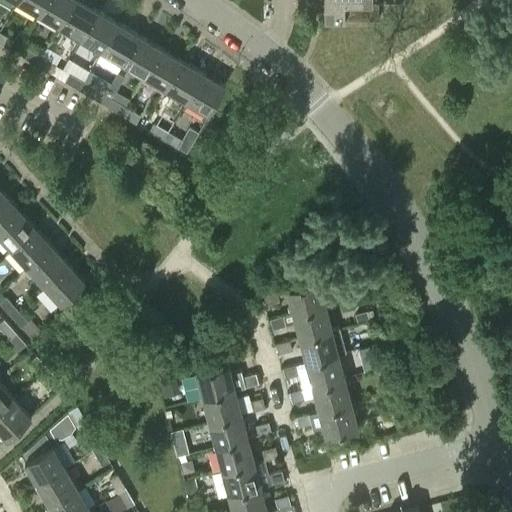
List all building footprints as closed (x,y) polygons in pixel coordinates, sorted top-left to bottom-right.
[(47,0),(18,0),(19,0),(40,13),(47,0)] [(47,0),(40,13),(61,25),(75,0),(47,0)] [(98,10),(80,0),(75,0),(61,25),(82,38),(98,10)] [(372,2),(371,0),(330,0),(330,1),(324,1),(324,19),(378,20),(378,2),(372,2)] [(98,10),(82,38),(103,50),(119,23),(98,10)] [(140,35),(119,23),(103,50),(124,62),(140,35)] [(14,39),(0,31),(0,32),(0,41),(9,47),(14,39)] [(140,35),(124,62),(146,75),(162,47),(140,35)] [(22,55),(38,64),(42,57),(27,47),(22,55)] [(183,60),(162,47),(146,75),(167,87),(183,60)] [(56,64),(42,57),(38,64),(51,72),(56,64)] [(183,60),(167,87),(188,100),(204,72),(183,60)] [(65,80),(80,89),(85,81),(69,72),(65,80)] [(226,85),(204,72),(188,100),(210,112),(226,85)] [(98,89),(85,81),(80,89),(94,97),(98,89)] [(107,105),(123,114),(127,106),(112,97),(107,105)] [(141,114),(127,106),(123,114),(136,122),(141,114)] [(165,139),(169,131),(154,122),(149,129),(165,139)] [(182,138),(169,131),(165,139),(186,151),(198,132),(189,126),(182,138)] [(3,190),(0,193),(0,226),(20,208),(3,190)] [(36,226),(20,208),(0,226),(0,234),(12,248),(36,226)] [(29,266),(53,244),(36,226),(12,248),(29,266)] [(45,284),(69,262),(53,244),(29,266),(45,284)] [(69,262),(45,284),(63,303),(86,281),(69,262)] [(287,287),(294,312),(326,304),(320,278),(287,287)] [(277,290),(263,293),(266,304),(279,300),(277,290)] [(0,302),(12,315),(18,309),(6,295),(0,300),(0,302)] [(333,328),(326,304),(294,312),(300,336),(333,328)] [(28,320),(18,309),(12,315),(22,326),(28,320)] [(358,313),(359,320),(373,316),(371,310),(358,313)] [(286,324),(283,314),(270,318),(272,328),(286,324)] [(16,331),(4,318),(0,321),(0,327),(9,337),(16,331)] [(333,328),(300,336),(307,361),(339,352),(333,328)] [(16,331),(9,337),(19,348),(26,343),(16,331)] [(292,349),(290,339),(276,342),(279,352),(292,349)] [(378,342),(358,348),(364,370),(384,365),(378,342)] [(345,377),(339,352),(307,361),(313,385),(345,377)] [(49,367),(37,354),(30,360),(42,373),(49,367)] [(196,370),(203,396),(236,387),(229,362),(196,370)] [(299,373),(296,363),(283,366),(285,377),(299,373)] [(49,367),(42,373),(52,385),(59,379),(49,367)] [(156,373),(159,382),(175,378),(173,369),(156,373)] [(256,372),(242,375),(245,386),(258,382),(256,372)] [(352,401),(345,377),(313,385),(319,409),(352,401)] [(0,412),(15,398),(0,381),(0,412)] [(242,412),(236,387),(203,396),(210,420),(242,412)] [(292,401),(305,397),(303,387),(289,391),(292,401)] [(265,407),(262,396),(249,400),(252,410),(265,407)] [(15,398),(0,412),(0,429),(9,439),(33,418),(15,398)] [(358,426),(352,401),(319,409),(326,435),(358,426)] [(210,420),(216,445),(249,436),(242,412),(210,420)] [(298,426),(312,422),(309,412),(296,415),(298,426)] [(271,431),(269,421),(255,424),(258,434),(271,431)] [(93,450),(101,445),(93,430),(85,435),(93,450)] [(255,460),(249,436),(216,445),(222,469),(255,460)] [(25,461),(38,483),(66,466),(53,445),(25,461)] [(102,464),(110,460),(101,445),(93,450),(102,464)] [(278,455),(275,445),(262,448),(264,459),(278,455)] [(229,493),(261,485),(255,460),(222,469),(223,470),(212,473),(218,496),(229,493)] [(78,487),(66,466),(38,483),(51,504),(78,487)] [(281,469),(268,473),(271,483),(284,479),(281,469)] [(118,492),(126,487),(118,473),(109,477),(118,492)] [(256,511),(268,509),(261,485),(229,493),(233,511),(256,511)] [(51,504),(55,511),(84,511),(91,508),(78,487),(51,504)] [(126,487),(118,492),(127,506),(135,502),(126,487)] [(277,506),(290,503),(288,493),(275,497),(277,506)]
